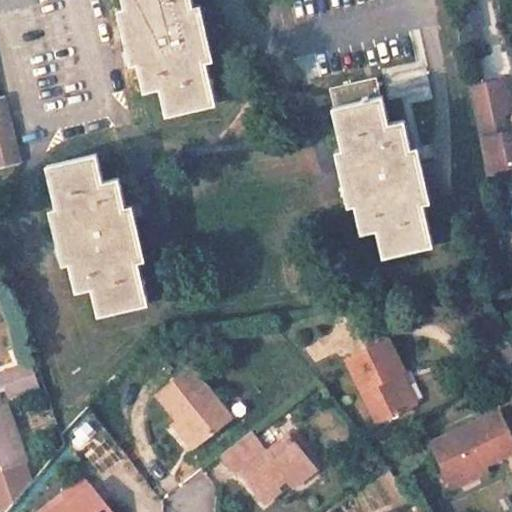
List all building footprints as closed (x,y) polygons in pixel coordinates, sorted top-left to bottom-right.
[(123,0),(144,91),(160,88),(166,115),(215,104),(191,0),(123,0)] [(473,8),(455,11),(460,36),(478,32),(473,8)] [(377,229),(383,257),(432,245),(404,120),(388,124),(382,96),(381,96),(376,78),(330,88),(334,107),(332,108),(361,232),(377,229)] [(511,80),(470,90),(488,183),(511,179),(509,169),(511,168),(511,132),(504,134),(500,114),(511,111),(511,80)] [(0,103),(0,167),(13,164),(0,103)] [(96,154),(47,165),(76,291),(92,287),(98,315),(148,303),(118,178),(103,182),(96,154)] [(403,371),(388,339),(347,358),(377,422),(409,407),(394,376),(401,372),(403,371)] [(9,370),(14,383),(40,374),(36,361),(9,370)] [(199,446),(231,420),(191,367),(157,393),(179,420),(199,446)] [(5,385),(14,383),(9,370),(0,372),(0,379),(2,387),(5,385)] [(394,376),(409,407),(416,403),(401,372),(394,376)] [(5,385),(9,397),(44,385),(40,374),(14,383),(5,385)] [(0,469),(25,461),(5,403),(3,404),(0,404),(0,469)] [(486,465),(511,452),(511,438),(499,410),(431,442),(449,481),(486,465)] [(194,449),(199,446),(179,420),(175,424),(194,449)] [(301,450),(306,446),(294,430),(289,435),(301,450)] [(301,450),(289,435),(267,451),(250,431),(221,454),(238,476),(241,473),(264,503),(280,491),(277,487),(286,480),(309,461),(301,450)] [(292,487),(315,468),(309,461),(286,480),(292,487)] [(488,470),(486,465),(449,481),(452,487),(488,470)] [(57,511),(92,486),(83,475),(38,511),(57,511)] [(112,511),(92,486),(57,511),(112,511)]
